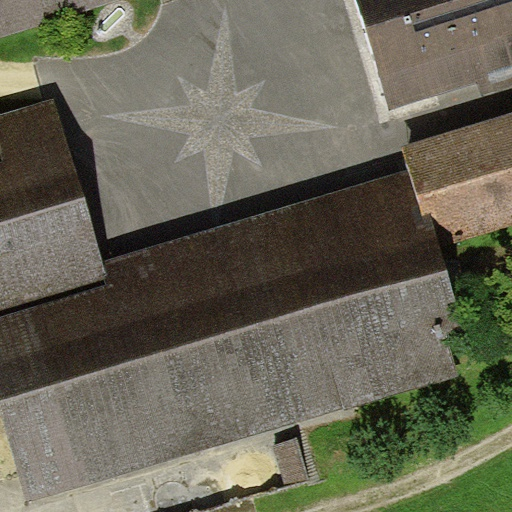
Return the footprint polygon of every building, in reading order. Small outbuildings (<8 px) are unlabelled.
[(0,0),(0,28),(92,0),(0,0)] [(511,0),(356,0),(387,103),(511,66),(511,0)] [(511,116),(404,148),(414,184),(435,254),(511,231),(511,116)] [(0,305),(97,277),(53,125),(0,139),(0,305)] [(435,254),(414,184),(97,277),(0,305),(0,402),(27,493),(467,364),(435,254)]
